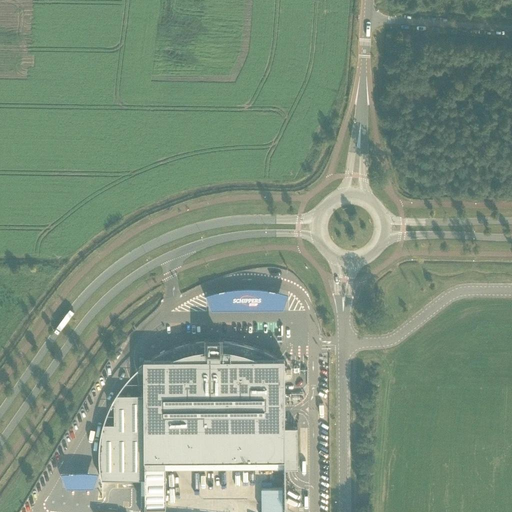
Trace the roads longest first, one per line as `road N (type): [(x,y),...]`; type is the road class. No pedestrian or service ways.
road 1 (secondary): [(0,444),(78,331),(147,267),(239,234),(314,239)]
road 2 (secondary): [(314,215),(200,227),(140,250),(95,282),(0,412)]
road 3 (residential): [(511,292),(459,292),(388,341),(342,345)]
road 4 (residential): [(345,511),(342,345)]
road 5 (unclassified): [(367,18),(511,31)]
road 6 (secondary): [(383,238),(511,237)]
road 7 (secondary): [(511,222),(384,217)]
